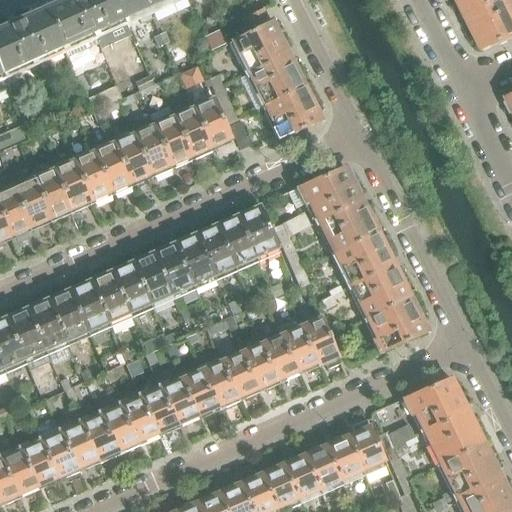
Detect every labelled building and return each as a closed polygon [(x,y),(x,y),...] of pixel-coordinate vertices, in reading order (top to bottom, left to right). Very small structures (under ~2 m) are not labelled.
[(124,23),(113,0),(66,0),(58,4),(57,0),(45,5),(47,9),(44,10),(47,17),(63,51),(92,38),(96,46),(99,44),(100,45),(109,41),(105,32),(124,23)] [(176,0),(113,0),(124,23),(137,17),(141,25),(152,20),(150,16),(153,14),(151,11),(156,9),(158,12),(169,7),(167,4),(176,0)] [(505,0),(456,0),(482,52),(511,39),(511,3),(510,0),(505,0)] [(63,51),(47,17),(44,10),(41,12),(40,8),(28,13),(30,17),(19,21),(18,19),(12,22),(6,25),(7,27),(0,29),(0,78),(0,79),(63,51)] [(269,24),(262,10),(248,17),(250,22),(255,32),(269,24)] [(255,32),(250,22),(243,26),(248,35),(255,32)] [(303,87),(289,59),(271,24),(269,24),(255,32),(248,35),(233,43),(248,73),(244,75),(247,80),(250,78),(265,107),(303,87)] [(227,46),(220,30),(204,37),(211,53),(227,46)] [(197,68),(179,76),(186,91),(204,83),(197,68)] [(155,86),(150,77),(135,84),(139,94),(155,86)] [(222,88),(217,77),(208,81),(213,92),(222,88)] [(171,85),(169,80),(157,85),(160,90),(171,85)] [(142,99),(160,90),(157,85),(155,86),(139,94),(142,99)] [(321,122),(317,114),(303,87),(265,107),(276,129),(272,131),(277,142),(321,122)] [(237,121),(222,88),(213,92),(228,125),(237,121)] [(134,103),(132,97),(131,96),(117,102),(120,109),(134,103)] [(120,109),(117,102),(103,108),(106,115),(120,109)] [(233,151),(212,102),(193,110),(203,131),(201,132),(209,151),(214,149),(218,158),(233,151)] [(189,159),(181,141),(182,140),(173,119),(169,108),(149,118),(153,128),(163,149),(161,150),(169,168),(171,172),(185,166),(183,162),(189,159)] [(209,151),(201,132),(203,131),(193,110),(173,119),(182,140),(181,141),(189,159),(191,163),(205,157),(204,153),(209,151)] [(103,122),(99,112),(92,115),(97,125),(103,122)] [(251,147),(240,123),(238,124),(237,121),(228,125),(240,152),(251,147)] [(169,168),(161,150),(163,149),(153,128),(134,136),(143,158),(141,158),(149,177),(151,181),(166,174),(164,171),(169,168)] [(149,177),(141,158),(143,158),(134,136),(114,145),(123,167),(121,167),(129,186),(131,190),(145,183),(144,180),(149,177)] [(263,148),(274,143),(272,138),(261,143),(263,148)] [(129,186),(121,167),(123,167),(114,145),(94,154),(104,175),(102,176),(110,195),(112,198),(125,192),(124,188),(129,186)] [(110,195),(102,176),(104,175),(94,154),(76,162),(85,183),(83,184),(91,203),(93,206),(106,201),(105,197),(110,195)] [(91,203),(83,184),(85,183),(76,162),(54,172),(64,192),(63,193),(71,212),(73,215),(88,209),(86,205),(91,203)] [(377,234),(363,206),(344,169),(296,190),(304,206),(309,204),(317,221),(313,223),(317,229),(321,227),(335,255),(377,234)] [(71,212),(63,193),(64,192),(54,172),(34,180),(44,203),(44,208),(51,221),(52,224),(68,218),(66,214),(71,212)] [(44,208),(44,203),(34,180),(14,189),(25,213),(24,218),(30,231),(31,234),(47,227),(46,224),(51,221),(44,208)] [(24,218),(25,213),(14,189),(0,195),(0,211),(4,222),(4,227),(9,240),(11,243),(27,236),(26,233),(30,231),(24,218)] [(278,255),(260,212),(258,207),(243,214),(245,219),(239,221),(238,220),(237,220),(257,265),(278,255)] [(4,227),(4,222),(0,211),(0,247),(6,245),(5,242),(9,240),(4,227)] [(310,228),(304,214),(283,225),(286,231),(288,237),(289,239),(299,234),(310,228)] [(257,265),(237,220),(236,221),(235,218),(223,224),(225,227),(218,230),(217,229),(216,230),(236,274),(257,265)] [(286,231),(283,225),(282,224),(273,228),(276,236),(286,231)] [(301,237),(312,232),(310,228),(299,234),(301,237)] [(236,274),(216,230),(215,230),(215,229),(203,234),(204,236),(196,240),(216,283),(236,274)] [(278,242),(288,237),(286,231),(276,236),(278,242)] [(409,298),(377,234),(335,255),(350,286),(346,288),(349,294),(353,292),(367,319),(409,298)] [(216,283),(196,240),(195,237),(181,243),(182,245),(175,249),(194,292),(216,283)] [(291,243),(289,239),(288,237),(278,242),(281,248),(291,243)] [(293,249),(291,243),(281,248),(284,253),(293,249)] [(194,292),(175,249),(174,246),(160,252),(161,255),(154,258),(173,301),(194,292)] [(296,255),(293,249),(284,253),(286,259),(296,255)] [(299,261),(296,255),(286,259),(289,265),(299,261)] [(173,301),(154,258),(153,256),(141,260),(142,263),(134,267),(153,310),(173,301)] [(301,267),(299,261),(289,265),(291,271),(301,267)] [(153,310),(134,267),(133,264),(120,270),(121,272),(113,276),(132,319),(153,310)] [(304,273),(301,267),(291,271),(294,277),(304,273)] [(132,319),(113,276),(112,273),(100,279),(101,281),(92,285),(111,329),(132,319)] [(306,279),(304,273),(294,277),(296,283),(306,279)] [(310,286),(306,279),(296,283),(300,291),(310,286)] [(111,329),(92,285),(91,282),(79,288),(80,290),(72,294),(90,338),(89,339),(91,343),(98,339),(97,335),(111,329)] [(283,295),(280,286),(271,290),(274,299),(283,295)] [(331,298),(342,292),(340,287),(329,293),(331,297),(331,298)] [(90,338),(72,294),(70,291),(57,297),(58,300),(50,303),(69,348),(89,339),(90,338)] [(334,302),(345,296),(342,292),(331,298),(334,302)] [(336,306),(334,302),(331,298),(331,297),(322,302),(326,311),(336,306)] [(427,334),(422,324),(409,298),(367,319),(377,340),(374,342),(378,350),(366,355),(368,360),(379,355),(427,334)] [(69,348),(50,303),(49,300),(35,307),(36,309),(28,312),(49,357),(69,348)] [(273,302),(266,305),(270,315),(277,312),(273,302)] [(49,357),(28,312),(27,313),(26,310),(13,316),(14,319),(8,321),(27,366),(35,387),(41,384),(35,372),(38,370),(35,362),(49,357)] [(188,318),(185,311),(179,313),(182,321),(188,318)] [(341,365),(329,338),(320,318),(297,328),(307,351),(313,353),(319,368),(324,366),(326,371),(341,365)] [(236,330),(232,319),(226,322),(230,332),(236,330)] [(27,366),(8,321),(6,322),(5,320),(0,322),(0,362),(6,376),(27,366)] [(210,337),(228,329),(225,323),(207,331),(210,337)] [(307,351),(297,328),(276,337),(287,360),(292,362),(297,373),(305,370),(307,374),(319,368),(313,353),(307,351)] [(176,341),(173,333),(163,337),(167,345),(176,341)] [(287,360),(276,337),(257,346),(267,369),(272,371),(277,382),(284,379),(286,383),(299,377),(297,373),(292,362),(287,360)] [(267,369),(257,346),(236,355),(247,378),(253,380),(257,391),(265,387),(266,391),(279,386),(277,382),(272,371),(267,369)] [(132,362),(127,350),(119,353),(125,365),(132,362)] [(157,362),(153,353),(145,358),(149,366),(157,362)] [(247,378),(236,355),(217,363),(226,386),(232,389),(237,400),(245,396),(247,400),(259,395),(257,391),(253,380),(247,378)] [(226,386),(217,363),(197,372),(206,396),(212,398),(217,408),(225,405),(227,409),(239,404),(237,400),(232,389),(226,386)] [(135,375),(130,364),(125,366),(130,378),(135,375)] [(116,382),(111,372),(105,375),(109,385),(116,382)] [(206,396),(197,372),(179,380),(189,404),(194,406),(198,417),(206,413),(207,417),(219,412),(217,408),(212,398),(206,396)] [(189,404),(179,380),(159,389),(168,412),(173,414),(178,426),(187,422),(188,426),(200,421),(198,417),(194,406),(189,404)] [(483,445),(469,417),(450,380),(402,401),(410,417),(414,415),(423,432),(419,434),(422,440),(426,438),(440,467),(483,445)] [(99,391),(95,383),(87,386),(91,395),(99,391)] [(168,412),(159,389),(138,398),(148,421),(153,423),(158,434),(166,431),(168,435),(180,430),(178,426),(173,414),(168,412)] [(76,401),(71,390),(65,392),(70,404),(76,401)] [(24,396),(16,399),(22,412),(25,410),(29,408),(24,396)] [(148,421),(138,398),(117,407),(128,430),(133,432),(138,443),(146,439),(148,443),(160,438),(158,434),(153,423),(148,421)] [(55,411),(50,399),(45,402),(51,413),(55,411)] [(128,430),(117,407),(99,416),(108,439),(114,441),(118,452),(127,448),(129,452),(140,447),(138,443),(133,432),(128,430)] [(12,416),(8,408),(0,411),(0,419),(1,421),(12,416)] [(11,426),(28,418),(25,410),(7,419),(11,426)] [(108,439),(99,416),(78,425),(88,448),(94,450),(98,460),(107,457),(109,461),(120,456),(118,452),(114,441),(108,439)] [(385,465),(366,422),(352,428),(355,435),(348,438),(365,474),(385,465)] [(88,448),(78,425),(57,434),(67,457),(72,459),(77,470),(85,466),(87,470),(100,465),(98,460),(94,450),(88,448)] [(408,427),(388,437),(389,440),(392,446),(393,449),(394,450),(405,445),(414,439),(408,427)] [(67,457),(57,434),(36,443),(46,467),(52,469),(56,479),(65,475),(67,479),(79,474),(77,470),(72,459),(67,457)] [(386,434),(378,437),(381,443),(389,440),(388,437),(386,434)] [(365,474),(348,438),(346,439),(342,437),(336,440),(334,444),(326,447),(342,484),(365,474)] [(407,448),(418,443),(415,438),(414,439),(405,445),(407,448)] [(392,446),(389,440),(381,443),(383,449),(392,446)] [(46,467),(36,443),(18,451),(26,474),(32,475),(37,489),(44,486),(46,489),(58,483),(56,479),(52,469),(46,467)] [(507,511),(511,510),(511,502),(497,473),(483,445),(440,467),(454,495),(450,497),(453,504),(457,502),(462,511),(507,511)] [(342,484),(326,447),(324,448),(321,447),(314,449),(313,453),(305,456),(321,493),(342,484)] [(397,458),(394,450),(393,449),(385,453),(388,461),(397,458)] [(32,475),(26,474),(18,451),(0,458),(0,463),(8,483),(12,485),(17,497),(24,495),(25,498),(39,492),(37,489),(32,475)] [(321,493),(305,456),(303,457),(299,456),(293,458),(291,463),(284,466),(300,503),(321,493)] [(399,463),(397,458),(388,461),(391,467),(399,463)] [(8,483),(0,463),(0,505),(4,503),(6,507),(19,501),(17,497),(12,485),(8,483)] [(402,469),(399,463),(391,467),(394,473),(402,469)] [(279,511),(300,503),(284,466),(282,467),(278,465),(271,468),(269,472),(261,476),(277,511),(279,511)] [(404,475),(402,469),(394,473),(396,479),(404,475)] [(277,511),(261,476),(260,476),(256,475),(249,478),(247,482),(240,485),(252,511),(277,511)] [(407,481),(404,475),(396,479),(399,485),(407,481)] [(410,487),(408,483),(407,481),(399,485),(401,491),(410,487)] [(399,498),(392,482),(385,485),(392,501),(399,498)] [(252,511),(240,485),(235,484),(228,487),(226,491),(219,495),(226,511),(252,511)] [(412,493),(410,487),(401,491),(404,497),(405,496),(412,493)] [(226,511),(219,495),(217,495),(213,494),(208,496),(205,500),(197,504),(200,511),(226,511)] [(408,503),(405,496),(404,497),(397,500),(399,507),(408,503)] [(434,510),(445,504),(443,499),(431,505),(434,510)] [(200,511),(197,504),(192,503),(186,505),(184,510),(179,511),(200,511)] [(404,511),(411,509),(408,503),(399,507),(401,511),(404,511)]
